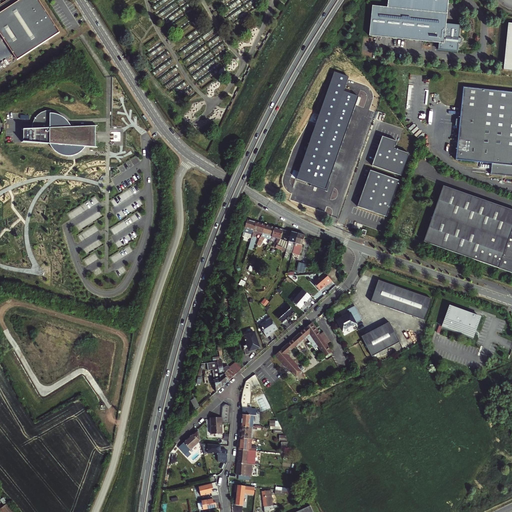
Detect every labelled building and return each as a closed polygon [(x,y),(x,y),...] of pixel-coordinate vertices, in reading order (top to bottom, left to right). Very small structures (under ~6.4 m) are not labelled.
[(0,33),(8,46),(35,29),(44,23),(51,20),(38,0),(20,0),(18,2),(16,0),(7,0),(0,5),(0,33)] [(388,0),(388,8),(373,6),(369,36),(439,44),(438,50),(457,52),(458,44),(461,44),(462,42),(463,39),(459,39),(460,26),(447,24),(449,0),(388,0)] [(8,46),(17,60),(59,33),(51,20),(44,23),(35,29),(8,46)] [(351,77),(336,72),(297,180),(325,190),(359,96),(346,92),(351,77)] [(511,92),(463,87),(455,160),(492,163),(491,174),(511,176),(511,92)] [(32,128),(23,128),(23,142),(50,144),(53,150),(58,154),(67,156),(74,155),(80,152),(83,150),(86,146),(95,146),(95,125),(71,127),(68,122),(64,118),(60,115),(55,113),(50,112),(49,110),(43,111),(39,114),(35,119),(33,123),(32,128)] [(372,166),(401,176),(409,153),(395,149),(398,141),(383,136),(372,166)] [(358,206),(387,217),(400,181),(370,170),(358,206)] [(511,210),(444,187),(425,243),(511,273),(511,210)] [(256,222),(247,220),(243,235),(243,236),(244,236),(246,232),(253,234),(253,233),(254,230),(256,222)] [(256,222),(254,230),(263,233),(265,225),(256,222)] [(265,225),(263,233),(273,236),(275,227),(265,225)] [(283,229),(275,227),(273,236),(272,237),(278,239),(276,248),(286,251),(287,249),(279,247),(281,239),(283,229)] [(293,251),(298,234),(292,232),(291,235),(289,241),(287,249),(286,251),(286,252),(289,253),(290,250),(293,251)] [(299,255),(305,236),(298,234),(293,251),(293,253),(299,255)] [(289,241),(281,239),(279,247),(287,249),(289,241)] [(299,263),(296,272),(301,273),(301,271),(305,272),(307,266),(303,265),(303,264),(299,263)] [(326,273),(314,283),(321,291),(328,285),(329,286),(333,282),(326,273)] [(432,299),(379,281),(371,302),(424,320),(432,299)] [(302,310),(308,303),(313,298),(303,290),(297,296),(299,297),(294,303),(302,310)] [(289,322),(287,320),(295,312),(289,305),(277,316),(285,325),(289,322)] [(362,320),(355,306),(348,310),(350,314),(338,320),(344,331),(362,320)] [(480,317),(450,306),(443,327),(473,338),(480,317)] [(264,330),(263,331),(267,337),(271,335),(270,334),(278,329),(271,318),(266,321),(267,321),(261,325),(263,328),(263,329),(264,329),(264,330)] [(326,357),(332,352),(326,344),(330,342),(323,332),(320,335),(312,323),(311,324),(307,328),(296,337),(301,342),(310,333),(326,357)] [(389,323),(362,337),(372,357),(400,342),(389,323)] [(246,341),(247,345),(244,346),(244,349),(246,355),(250,354),(249,351),(260,347),(255,333),(245,336),(246,340),(245,340),(246,341)] [(298,344),(293,339),(288,344),(292,349),(298,344)] [(276,355),(296,378),(303,373),(286,354),(289,352),(285,347),(276,355)] [(224,361),(217,363),(218,372),(226,370),(224,361)] [(211,363),(210,363),(214,379),(215,384),(217,393),(222,388),(219,374),(218,372),(217,363),(216,362),(211,363)] [(222,373),(219,374),(222,388),(241,370),(237,365),(226,375),(225,375),(223,377),(222,373)] [(250,404),(251,392),(255,393),(262,389),(255,374),(246,381),(245,383),(243,385),(243,386),(242,387),(242,390),(241,392),(241,396),(242,406),(242,410),(242,415),(251,416),(251,414),(251,407),(249,407),(248,407),(248,403),(250,404)] [(226,404),(223,407),(223,417),(224,417),(224,423),(230,423),(231,406),(226,404)] [(251,416),(242,415),(241,427),(253,428),(253,426),(250,425),(251,416)] [(218,417),(212,416),(212,428),(208,428),(208,432),(212,432),(217,432),(218,417)] [(278,429),(279,420),(271,420),(270,428),(278,429)] [(253,428),(241,427),(240,438),(253,439),(254,428),(253,428)] [(185,454),(201,439),(198,428),(179,447),(185,454)] [(239,445),(239,450),(252,451),(253,439),(240,438),(239,445)] [(221,446),(204,444),(206,455),(208,454),(213,454),(213,453),(218,453),(219,462),(228,463),(229,452),(221,451),(221,446)] [(252,451),(239,450),(238,463),(253,465),(255,465),(256,451),(252,451)] [(252,476),(253,465),(238,463),(237,475),(239,475),(239,479),(250,480),(250,476),(252,476)] [(199,486),(201,494),(212,491),(211,486),(213,485),(212,482),(199,486)] [(235,490),(237,490),(235,505),(243,506),(244,493),(254,494),(255,488),(236,485),(235,490)] [(263,492),(264,511),(266,511),(277,508),(277,506),(273,506),(272,491),(263,492)] [(202,498),(204,507),(217,505),(216,501),(214,502),(213,496),(202,498)] [(16,511),(10,503),(3,508),(5,511),(16,511)]
